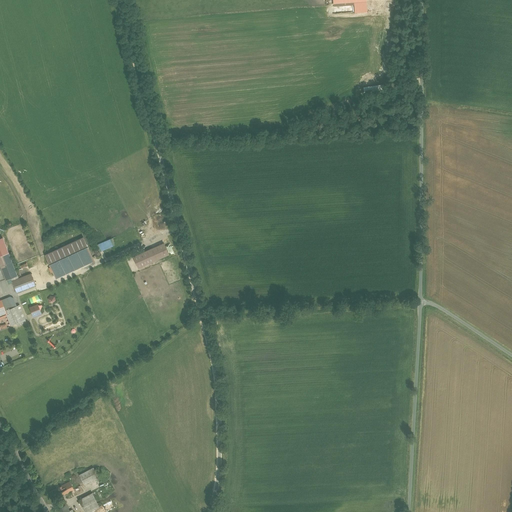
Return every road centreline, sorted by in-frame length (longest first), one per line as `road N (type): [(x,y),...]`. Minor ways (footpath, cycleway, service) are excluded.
road 1 (unclassified): [(214,511),(220,373),(119,0)]
road 2 (track): [(15,453),(201,315),(420,303)]
road 3 (unclassified): [(422,0),(420,303)]
road 4 (unclassified): [(420,303),(409,511)]
